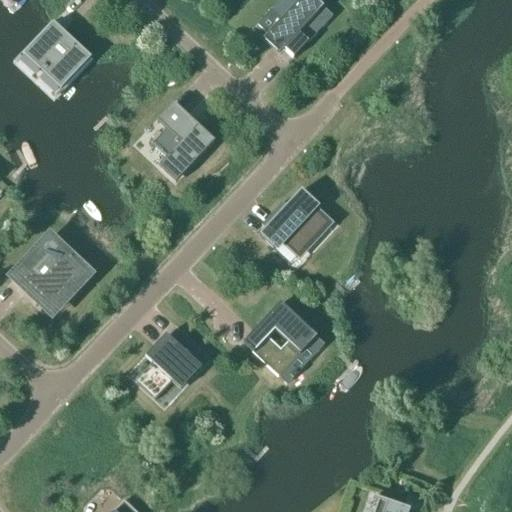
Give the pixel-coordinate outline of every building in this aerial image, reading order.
[(298,36),(322,10),(311,0),(300,0),(282,21),(271,11),(256,27),(267,37),(262,42),(278,57),(283,52),(293,61),(308,45),(298,36)] [(60,93),(90,61),(51,24),(20,56),(60,93)] [(175,186),(214,144),(173,106),(156,124),(164,132),(151,146),(165,160),(157,169),(175,186)] [(299,262),(332,226),(317,211),(319,210),(301,193),(259,237),(277,254),(283,247),(299,262)] [(36,253),(10,281),(28,297),(33,291),(57,313),(70,299),(65,293),(84,273),(53,244),(41,257),(36,253)] [(278,380),(316,340),(280,306),(242,346),(278,380)] [(199,352),(179,333),(170,342),(165,338),(144,360),(149,364),(132,382),(153,401),(169,383),(179,393),(200,371),(190,361),(199,352)] [(408,511),(373,500),(372,501),(377,503),(373,511),(408,511)] [(132,511),(123,503),(114,511),(132,511)]
